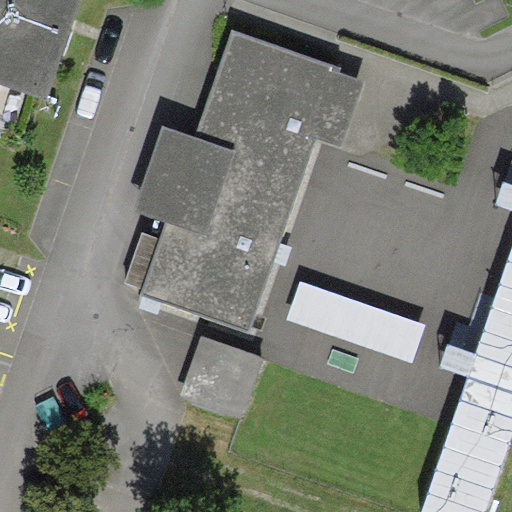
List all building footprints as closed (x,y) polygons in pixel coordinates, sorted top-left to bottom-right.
[(0,0),(0,88),(54,106),(88,0),(0,0)] [(143,300),(253,336),(317,141),(341,149),(363,80),(319,66),(232,38),(197,144),(163,133),(135,218),(166,228),(143,300)] [(487,511),(511,438),(511,250),(424,511),(487,511)] [(423,329),(302,286),(288,323),(410,367),(423,329)] [(260,358),(200,337),(178,401),(238,421),(260,358)]
